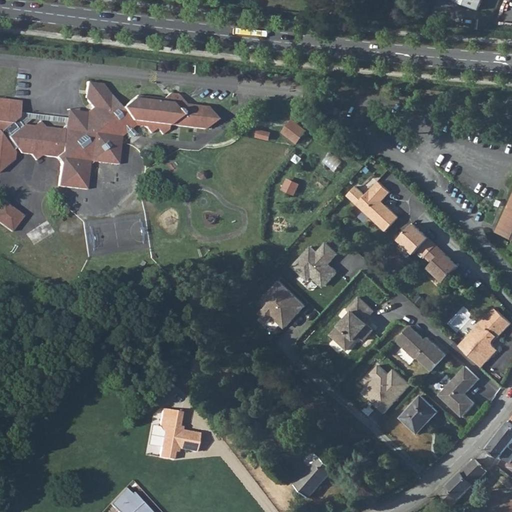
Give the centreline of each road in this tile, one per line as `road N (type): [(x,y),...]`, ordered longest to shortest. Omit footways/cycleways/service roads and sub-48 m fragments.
road 1 (secondary): [(511,62),(0,7)]
road 2 (residential): [(401,511),(482,446),(511,406)]
